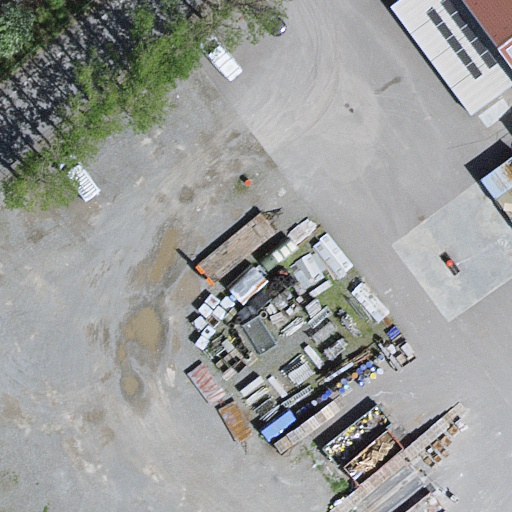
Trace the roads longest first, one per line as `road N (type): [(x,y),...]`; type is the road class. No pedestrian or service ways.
road 1 (unknown): [(386,0),(416,62),(199,200),(133,253),(120,327),(149,410),(205,511)]
road 2 (residential): [(0,136),(170,0)]
